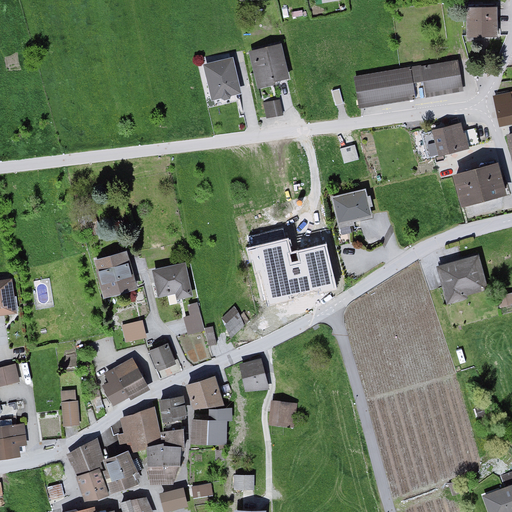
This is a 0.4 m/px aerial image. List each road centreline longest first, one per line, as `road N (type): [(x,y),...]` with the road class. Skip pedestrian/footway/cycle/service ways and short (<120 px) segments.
road 1 (residential): [(482,105),(0,169)]
road 2 (residential): [(325,308),(32,458),(0,466)]
road 3 (residential): [(383,511),(325,308)]
road 4 (residential): [(511,217),(408,251),(325,308)]
